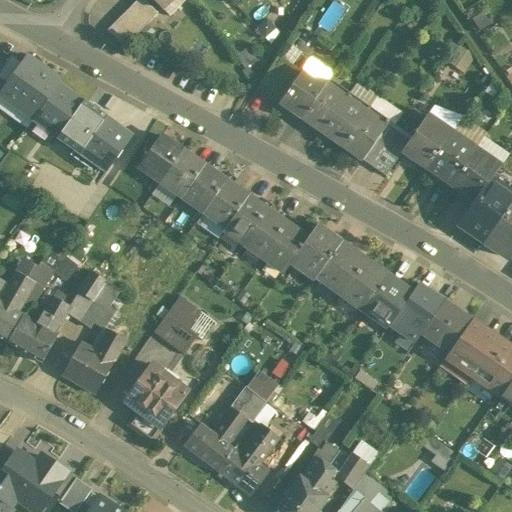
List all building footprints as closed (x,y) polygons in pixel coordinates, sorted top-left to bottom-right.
[(158,14),(144,0),(138,0),(133,6),(150,23),(158,14)] [(151,0),(162,10),(171,0),(151,0)] [(334,29),(341,8),(329,4),(322,24),(334,29)] [(133,6),(108,31),(125,47),(150,23),(133,6)] [(458,46),(448,62),(465,74),(475,58),(458,46)] [(61,81),(26,56),(9,82),(0,94),(0,95),(16,108),(20,102),(37,115),(59,84),(61,81)] [(301,72),(278,56),(260,84),(283,100),(301,72)] [(324,88),(329,80),(335,72),(312,57),(301,72),(324,88)] [(283,100),(280,104),(302,119),(324,88),(301,72),(283,100)] [(0,75),(0,94),(9,82),(0,75)] [(324,88),(302,119),(323,133),(350,94),(329,80),(324,88)] [(350,94),(370,108),(377,97),(357,83),(350,94)] [(133,136),(59,84),(37,115),(33,121),(106,174),(116,160),(133,136)] [(350,94),(323,133),(343,147),(370,108),(350,94)] [(370,108),(390,121),(397,111),(377,97),(370,108)] [(452,133),(464,116),(435,106),(427,116),(452,133)] [(390,121),(370,108),(343,147),(363,161),(390,121)] [(452,133),(427,116),(413,137),(403,152),(428,169),(452,133)] [(464,116),(452,133),(476,150),(485,138),(488,133),(464,116)] [(390,121),(363,161),(373,168),(400,128),(390,121)] [(400,128),(373,168),(386,177),(403,152),(413,137),(400,128)] [(452,133),(428,169),(452,185),(476,150),(452,133)] [(160,136),(139,167),(161,183),(183,151),(160,136)] [(476,150),(501,167),(509,155),(485,138),(476,150)] [(476,150),(452,185),(477,202),(491,181),(501,167),(476,150)] [(183,151),(161,183),(183,198),(204,167),(183,151)] [(106,174),(95,190),(105,197),(125,167),(116,160),(106,174)] [(204,167),(183,198),(204,213),(226,182),(204,167)] [(484,244),(511,203),(511,195),(491,181),(477,202),(460,227),(484,244)] [(226,182),(204,213),(226,228),(248,197),(226,182)] [(226,228),(224,231),(244,245),(268,211),(248,197),(226,228)] [(511,251),(511,203),(484,244),(507,259),(511,251)] [(268,211),(244,245),(264,259),(288,225),(268,211)] [(288,225),(264,259),(284,274),(291,264),(290,264),(308,239),(288,225)] [(341,242),(317,226),(308,239),(290,264),(291,264),(315,281),(318,277),(317,277),(341,242)] [(341,242),(317,277),(318,277),(341,294),(365,259),(341,242)] [(72,249),(55,274),(67,281),(84,256),(72,249)] [(365,259),(341,294),(364,311),(388,276),(365,259)] [(41,273),(22,262),(16,272),(35,283),(41,273)] [(16,272),(0,299),(0,302),(18,313),(35,283),(16,272)] [(92,272),(78,293),(85,298),(92,302),(106,282),(92,272)] [(388,276),(364,311),(388,327),(412,293),(388,276)] [(119,291),(106,282),(92,302),(79,322),(88,328),(91,325),(91,323),(107,305),(119,291)] [(421,334),(443,302),(419,285),(412,293),(388,327),(412,344),(421,334)] [(49,294),(47,293),(32,320),(56,334),(67,314),(71,307),(53,297),(56,291),(52,289),(49,294)] [(73,300),(56,290),(56,291),(53,297),(71,307),(74,301),(73,300)] [(78,293),(73,300),(74,301),(71,307),(67,314),(70,316),(79,301),(85,298),(78,293)] [(199,311),(180,295),(170,310),(190,325),(199,311)] [(85,298),(79,301),(70,316),(79,322),(92,302),(85,298)] [(0,302),(0,339),(7,343),(23,316),(18,313),(0,302)] [(471,322),(443,302),(421,334),(449,353),(471,322)] [(107,305),(91,323),(103,330),(113,311),(107,305)] [(190,325),(170,310),(154,333),(185,356),(200,333),(190,325)] [(190,325),(200,333),(210,319),(199,311),(190,325)] [(32,320),(23,316),(7,343),(42,363),(58,335),(56,334),(32,320)] [(511,375),(511,350),(471,322),(446,358),(441,366),(467,384),(472,376),(499,394),(511,375)] [(107,330),(94,351),(80,343),(62,375),(96,395),(126,341),(107,330)] [(188,393),(150,364),(123,401),(138,412),(127,425),(150,443),(160,429),(162,430),(188,393)] [(511,375),(499,394),(511,403),(511,375)] [(246,387),(230,408),(231,408),(247,420),(252,424),(267,403),(246,387)] [(231,408),(212,433),(228,445),(247,420),(231,408)] [(339,422),(328,414),(321,425),(331,432),(339,422)] [(212,433),(200,424),(183,446),(217,472),(234,450),(233,449),(228,445),(212,433)] [(240,451),(235,447),(233,449),(234,450),(217,472),(249,496),(268,472),(259,466),(279,440),(260,425),(240,451)] [(321,425),(309,441),(320,449),(331,432),(321,425)] [(301,477),(299,476),(274,511),(296,511),(314,487),(328,466),(339,451),(328,444),(321,454),(318,453),(301,477)] [(65,473),(42,457),(35,466),(18,453),(7,469),(0,467),(0,466),(0,486),(1,487),(0,488),(0,497),(11,505),(16,498),(36,511),(37,511),(52,491),(65,473)] [(369,467),(351,455),(338,473),(341,475),(338,480),(353,490),(369,467)] [(445,467),(430,457),(422,467),(437,478),(445,467)] [(328,466),(314,487),(327,496),(338,480),(341,475),(338,473),(328,466)] [(67,470),(65,473),(52,491),(63,498),(74,481),(77,477),(67,470)] [(63,498),(59,504),(70,511),(76,511),(90,492),(74,481),(63,498)] [(314,487),(296,511),(318,511),(329,497),(327,496),(314,487)] [(122,511),(99,496),(87,511),(122,511)]
